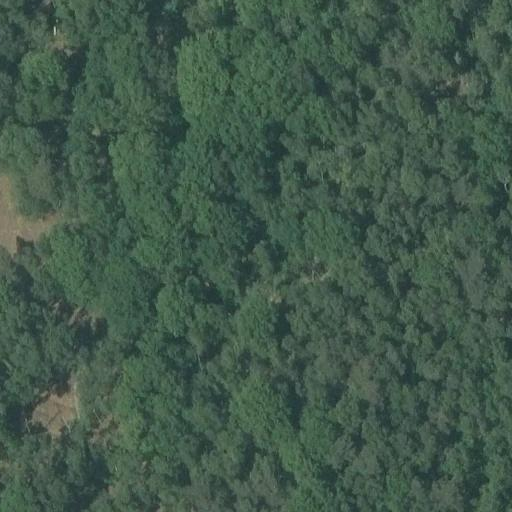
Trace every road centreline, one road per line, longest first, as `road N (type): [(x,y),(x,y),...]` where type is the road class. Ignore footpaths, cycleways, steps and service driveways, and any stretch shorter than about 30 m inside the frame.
road 1 (track): [(295,511),(329,434),(511,158)]
road 2 (track): [(339,511),(426,348),(494,337),(511,326)]
